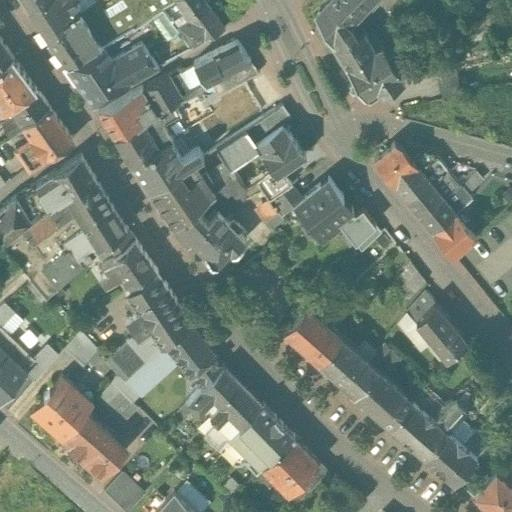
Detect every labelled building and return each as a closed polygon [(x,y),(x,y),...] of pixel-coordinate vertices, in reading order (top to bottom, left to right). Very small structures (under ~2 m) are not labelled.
[(37,0),(29,6),(38,19),(69,0),(37,0)] [(69,0),(38,19),(55,45),(67,61),(100,41),(116,31),(106,14),(96,0),(69,0)] [(126,0),(127,1),(139,19),(162,3),(166,0),(126,0)] [(206,0),(166,0),(162,3),(176,22),(188,15),(208,2),(206,0)] [(357,14),(341,0),(323,0),(313,11),(329,37),(350,21),(357,14)] [(341,0),(357,14),(367,3),(371,7),(377,0),(341,0)] [(127,1),(106,14),(116,31),(134,21),(135,21),(139,19),(127,1)] [(224,23),(208,2),(188,15),(203,36),(224,23)] [(176,22),(162,3),(139,19),(135,21),(134,22),(162,59),(191,42),(176,22)] [(203,36),(188,15),(176,22),(191,42),(203,36)] [(116,31),(100,41),(67,61),(93,98),(128,77),(162,59),(134,22),(135,21),(134,21),(116,31)] [(350,21),(329,37),(340,55),(340,54),(347,65),(380,44),(380,43),(374,34),(369,37),(363,27),(356,32),(350,21)] [(0,61),(12,53),(0,35),(0,61)] [(236,39),(194,61),(206,80),(250,57),(249,56),(236,39)] [(380,44),(347,65),(364,93),(376,86),(380,92),(404,78),(400,71),(406,67),(394,48),(388,52),(382,42),(380,43),(380,44)] [(12,53),(0,61),(0,108),(36,86),(12,53)] [(206,80),(182,94),(173,99),(177,108),(187,126),(224,106),(267,81),(250,57),(206,80)] [(437,63),(444,94),(456,91),(449,60),(437,63)] [(194,61),(184,66),(183,64),(178,66),(190,89),(206,80),(194,61)] [(169,71),(143,85),(157,108),(173,99),(182,94),(169,71)] [(142,85),(98,107),(114,133),(157,108),(143,85),(142,85)] [(36,86),(0,108),(0,117),(10,134),(25,126),(21,119),(48,102),(36,86)] [(274,91),(255,103),(263,114),(282,102),(274,91)] [(157,108),(114,133),(131,160),(170,137),(173,135),(163,118),(177,108),(173,99),(157,108)] [(48,102),(21,119),(25,126),(30,133),(15,142),(30,163),(73,137),(48,102)] [(263,114),(216,145),(228,163),(229,165),(258,145),(254,139),(282,120),(290,114),(282,102),(263,114)] [(282,120),(254,139),(258,145),(262,150),(262,151),(274,168),(277,172),(282,168),(305,152),(290,131),(290,132),(282,120)] [(170,137),(131,160),(148,186),(194,159),(203,153),(198,146),(182,156),(170,137)] [(401,143),(395,140),(374,157),(375,159),(376,159),(393,180),(392,180),(394,182),(417,162),(412,156),(401,143)] [(430,160),(421,149),(412,156),(417,162),(421,167),(430,160)] [(262,151),(233,170),(236,174),(246,188),(257,180),(274,168),(262,151)] [(81,152),(36,181),(44,194),(48,202),(56,196),(95,174),(81,152)] [(417,162),(394,182),(406,196),(429,177),(432,181),(449,168),(437,154),(430,160),(421,167),(417,162)] [(194,159),(148,186),(173,224),(173,223),(195,206),(207,198),(215,191),(236,174),(233,170),(229,165),(228,163),(206,178),(194,159)] [(475,167),(460,181),(468,191),(483,177),(475,167)] [(274,168),(257,180),(261,185),(269,197),(287,185),(287,184),(290,182),(291,181),(282,168),(277,172),(274,168)] [(449,168),(432,181),(442,193),(444,195),(460,182),(459,181),(449,168)] [(95,174),(56,196),(48,202),(30,216),(2,238),(19,258),(25,266),(30,272),(29,273),(46,292),(95,251),(126,224),(113,203),(95,174)] [(215,191),(207,198),(217,208),(224,215),(246,196),(245,196),(249,193),(246,188),(236,174),(215,191)] [(329,175),(319,183),(301,197),(293,203),(294,204),(318,234),(338,218),(355,241),(375,222),(362,205),(354,210),(352,207),(353,206),(329,175)] [(429,177),(406,196),(419,212),(442,193),(432,181),(429,177)] [(257,180),(246,188),(249,193),(261,185),(257,180)] [(36,181),(16,193),(24,207),(44,194),(36,181)] [(444,195),(442,193),(419,212),(432,229),(456,210),(471,195),(468,191),(460,181),(459,181),(460,182),(444,195)] [(269,197),(269,198),(277,209),(281,214),(294,204),(293,203),(301,197),(290,182),(287,184),(287,185),(269,197)] [(249,193),(245,196),(246,196),(261,217),(265,218),(277,209),(269,198),(269,197),(261,185),(249,193)] [(4,201),(0,204),(0,236),(2,239),(2,238),(30,216),(24,207),(16,193),(4,201)] [(471,195),(456,210),(466,222),(481,208),(471,195)] [(208,214),(206,216),(195,206),(173,223),(173,224),(212,264),(230,247),(233,249),(246,237),(237,228),(241,225),(237,221),(233,225),(224,215),(217,208),(209,216),(208,214)] [(466,222),(456,210),(432,229),(433,230),(434,230),(452,252),(451,252),(453,254),(475,234),(466,222)] [(375,222),(355,241),(361,248),(381,229),(375,222)] [(126,224),(95,251),(101,259),(100,259),(107,269),(99,275),(106,284),(118,275),(126,287),(156,266),(126,224)] [(2,239),(0,236),(0,263),(5,270),(19,258),(2,238),(2,239)] [(402,250),(388,266),(396,273),(409,258),(402,250)] [(5,270),(0,273),(0,286),(25,266),(19,258),(5,270)] [(425,279),(409,258),(396,273),(393,276),(401,285),(399,288),(409,297),(425,279)] [(126,287),(125,288),(139,308),(128,315),(137,328),(128,336),(146,356),(165,338),(189,316),(156,266),(126,287)] [(425,287),(406,309),(416,320),(435,299),(425,287)] [(435,299),(416,320),(447,357),(466,336),(435,299)] [(317,311),(306,301),(283,327),(319,359),(342,333),(330,322),(334,317),(334,314),(325,305),(322,306),(317,311)] [(189,316),(165,338),(179,357),(190,372),(214,349),(189,316)] [(80,327),(64,345),(84,362),(99,346),(80,327)] [(369,358),(342,333),(319,359),(321,361),(321,360),(333,371),(333,372),(340,378),(341,378),(353,389),(352,389),(354,390),(393,347),(385,340),(369,358)] [(128,336),(107,355),(125,374),(146,356),(128,336)] [(146,356),(125,374),(141,391),(179,357),(165,338),(146,356)] [(393,347),(354,390),(356,392),(368,402),(368,403),(375,409),(388,420),(387,420),(389,422),(412,396),(385,372),(401,354),(393,347)] [(8,348),(0,356),(0,396),(12,384),(10,382),(15,376),(17,379),(28,368),(8,348)] [(214,349),(190,372),(201,385),(224,362),(214,349)] [(263,400),(224,362),(201,385),(200,385),(187,399),(196,407),(198,410),(214,395),(220,402),(210,413),(217,420),(205,432),(219,445),(263,400)] [(62,371),(50,385),(49,384),(42,392),(43,392),(31,406),(62,433),(85,407),(93,399),(62,371)] [(412,396),(389,422),(391,423),(402,433),(410,440),(410,439),(421,449),(421,450),(423,451),(422,451),(423,452),(446,426),(447,427),(465,408),(457,400),(456,399),(449,406),(423,383),(412,396)] [(511,385),(496,397),(503,407),(511,400),(511,385)] [(121,388),(104,404),(121,421),(138,405),(121,388)] [(467,388),(457,400),(465,408),(475,396),(467,388)] [(187,399),(180,407),(175,413),(183,421),(196,407),(187,399)] [(263,400),(219,445),(235,459),(240,459),(244,456),(256,468),(261,462),(262,463),(294,432),(293,431),(282,420),(274,412),(264,402),(263,400)] [(97,418),(85,407),(62,433),(62,434),(70,441),(67,444),(76,452),(78,450),(85,456),(84,457),(101,472),(122,447),(112,438),(115,434),(107,426),(108,426),(98,417),(97,418)] [(446,426),(423,452),(424,453),(434,461),(433,461),(435,463),(436,462),(440,467),(442,469),(442,468),(452,477),(453,479),(455,477),(488,439),(474,427),(462,440),(447,427),(446,426)] [(294,432),(262,463),(288,489),(304,472),(313,481),(327,467),(319,458),(294,433),(294,432)] [(134,479),(122,467),(104,487),(115,498),(134,479)] [(511,483),(496,469),(474,495),(492,511),(510,511),(511,510),(511,483)] [(134,479),(115,498),(127,509),(145,489),(134,479)] [(200,511),(174,488),(152,511),(200,511)]
